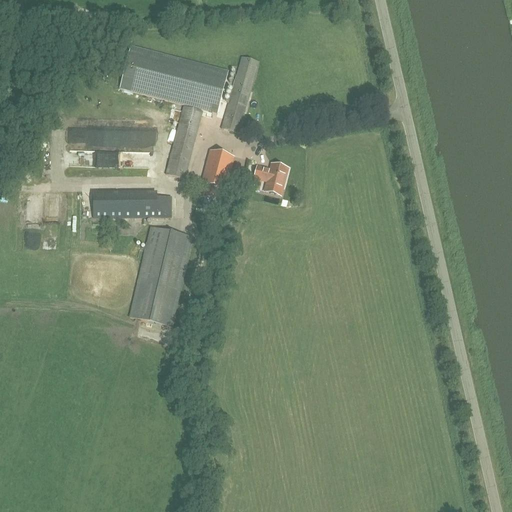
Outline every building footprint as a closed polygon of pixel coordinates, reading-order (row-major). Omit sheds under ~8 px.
[(217,115),(228,73),(131,48),(120,90),(217,115)] [(242,58),(221,130),(238,135),(259,63),(242,58)] [(202,113),(184,108),(166,175),(184,180),(202,113)] [(84,164),(84,152),(72,152),(72,164),(84,164)] [(206,186),(203,198),(221,203),(224,191),(225,191),(233,158),(210,152),(202,185),(206,186)] [(288,169),(272,165),(270,171),(257,167),(254,179),(261,181),(261,179),(268,180),(266,185),(283,189),(288,169)] [(171,198),(156,198),(156,193),(93,194),(93,220),(134,220),(171,219),(171,198)] [(130,319),(171,329),(192,239),(151,229),(130,319)] [(125,244),(139,243),(139,236),(125,237),(125,244)] [(45,254),(44,238),(24,240),(25,255),(45,254)]
